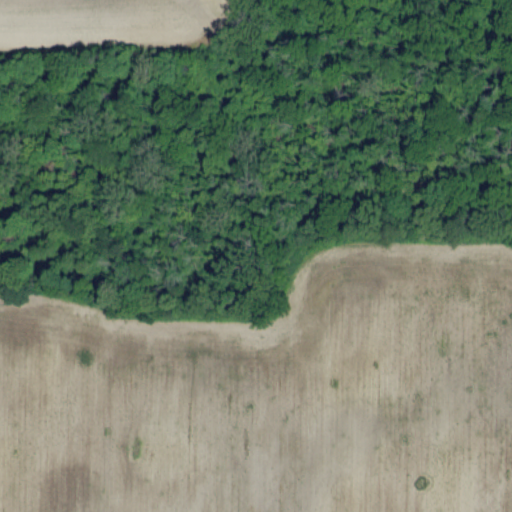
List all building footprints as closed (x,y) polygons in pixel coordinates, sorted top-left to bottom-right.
[(101,342),(126,328),(140,354),(115,368),(101,342)] [(341,364),(364,379),(357,389),(362,392),(351,408),(324,390),(341,364)] [(421,409),(445,423),(437,437),(440,439),(432,452),(416,441),(413,446),(402,440),(421,409)] [(188,415),(217,433),(210,444),(206,442),(197,456),(172,440),(188,415)] [(457,438),(469,446),(473,440),(481,445),(477,451),(486,457),(468,485),(458,479),(461,473),(442,461),(457,438)] [(273,449),(302,466),(294,479),(290,476),(283,489),(259,474),(273,449)] [(503,465),(511,470),(511,503),(508,510),(496,503),(500,497),(487,490),(503,465)] [(310,471),(340,490),(330,506),(326,503),(319,511),(317,511),(294,497),(310,471)] [(335,511),(348,492),(376,510),(374,511),(335,511)]
